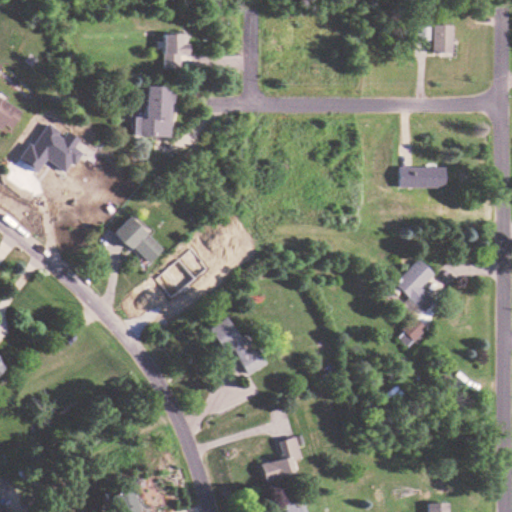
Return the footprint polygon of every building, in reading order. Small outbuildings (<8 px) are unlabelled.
[(427,41),(427,26),(413,26),(413,41),(427,41)] [(429,54),(448,54),(448,26),(429,26),(429,54)] [(160,69),(185,69),(185,33),(160,33),(160,69)] [(170,86),(144,85),(144,118),(132,117),(132,136),(169,137),(170,86)] [(0,127),(1,125),(8,129),(19,111),(0,100),(0,127)] [(44,157),(62,169),(75,151),(41,129),(22,158),(37,167),(44,157)] [(395,188),(442,188),(442,168),(395,168),(395,188)] [(159,249),(127,216),(112,232),(144,264),(159,249)] [(390,285),(419,313),(431,300),(417,287),(431,273),(415,258),(390,285)] [(245,352),(225,316),(207,327),(222,354),(230,349),(244,374),(264,363),(255,347),(245,352)] [(275,440),(279,458),(258,463),(262,480),(292,474),(288,460),(297,458),(292,436),(275,440)] [(135,511),(131,490),(109,495),(113,511),(135,511)] [(424,511),(445,511),(445,496),(425,496),(424,511)] [(303,511),(302,504),(292,506),(291,500),(277,503),(278,511),(303,511)]
